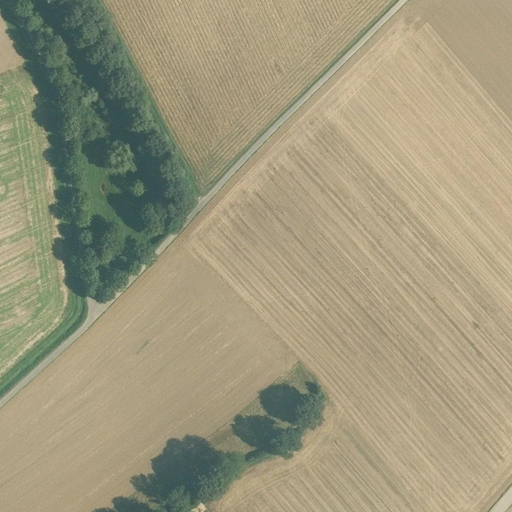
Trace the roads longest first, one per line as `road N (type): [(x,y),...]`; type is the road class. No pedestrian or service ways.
road 1 (track): [(403,0),(0,408)]
road 2 (track): [(0,6),(47,96),(73,296),(65,320),(0,381)]
road 3 (track): [(98,311),(87,290),(62,94),(14,0)]
road 4 (track): [(205,202),(100,0)]
